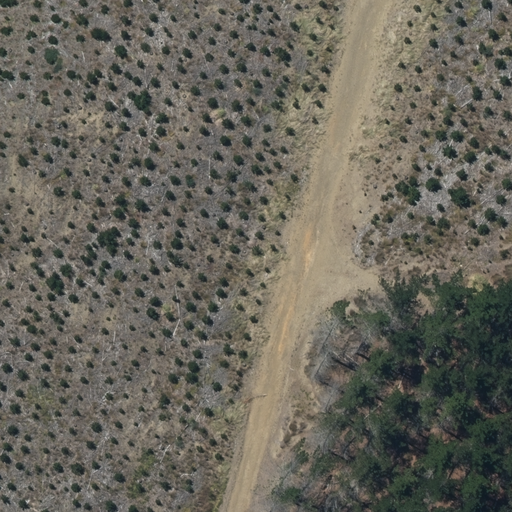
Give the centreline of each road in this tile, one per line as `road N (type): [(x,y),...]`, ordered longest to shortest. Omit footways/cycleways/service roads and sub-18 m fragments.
road 1 (track): [(248,511),(372,0)]
road 2 (track): [(309,269),(511,278)]
